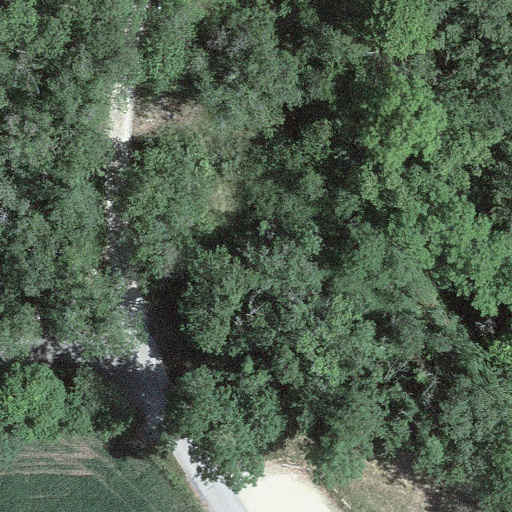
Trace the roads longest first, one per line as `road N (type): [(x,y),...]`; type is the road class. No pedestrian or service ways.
road 1 (track): [(149,0),(115,222),(151,361),(72,342),(25,340),(0,349)]
road 2 (unclassified): [(151,361),(178,437),(229,511)]
